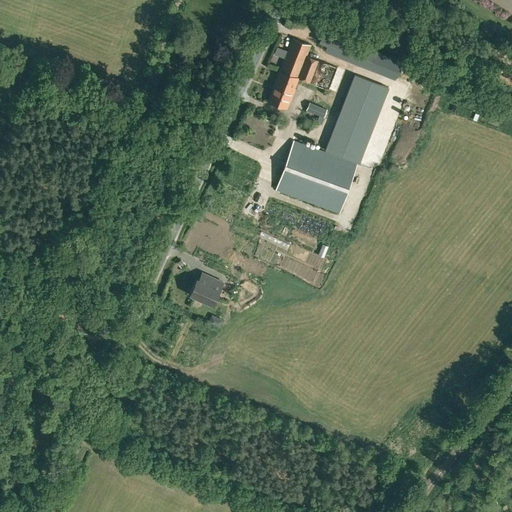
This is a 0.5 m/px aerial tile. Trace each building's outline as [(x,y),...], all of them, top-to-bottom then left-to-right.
[(380,51),(366,46),(324,29),(319,42),(327,45),(325,51),(359,64),(372,70),(380,51)] [(345,69),(336,66),(318,59),(319,59),(306,55),(310,44),(292,37),(268,100),(286,107),(297,78),(310,82),(327,89),(328,89),(337,92),(345,69)] [(395,70),(400,59),(381,51),(376,63),(395,70)] [(342,155),(372,79),(355,73),(326,150),(342,155)] [(324,117),(327,109),(310,101),(306,109),(324,117)] [(340,212),(357,163),(294,139),(276,189),(340,212)] [(213,304),(223,282),(202,272),(198,279),(197,278),(190,293),(213,304)]
